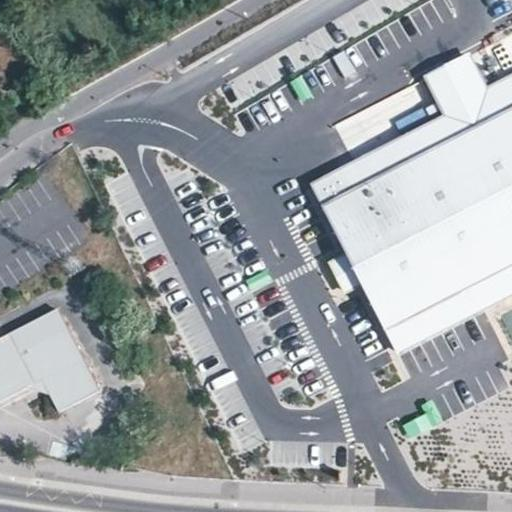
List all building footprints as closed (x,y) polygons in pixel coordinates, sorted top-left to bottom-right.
[(511,130),(511,89),(499,96),(480,62),(434,87),(440,99),(453,123),(381,162),(395,191),(511,130)] [(511,130),(395,191),(333,222),(356,266),(371,295),(406,362),(496,316),(511,307),(511,130)] [(356,266),(339,275),(353,303),(371,295),(356,266)] [(0,401),(25,390),(32,385),(45,388),(49,398),(58,415),(100,394),(59,312),(0,341),(0,401)] [(49,398),(45,388),(32,385),(25,390),(40,396),(49,398)]
